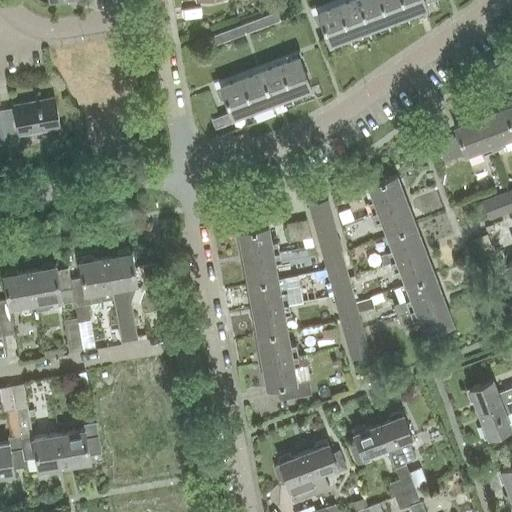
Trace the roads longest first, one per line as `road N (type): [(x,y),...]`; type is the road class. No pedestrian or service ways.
road 1 (unclassified): [(189,166),(266,152),(344,117),(510,0)]
road 2 (residential): [(0,366),(215,334)]
road 3 (unclassified): [(0,202),(189,166)]
road 4 (residential): [(248,511),(215,334)]
road 5 (residential): [(4,0),(36,31),(161,13)]
road 6 (residential): [(215,334),(189,166)]
road 7 (residential): [(189,166),(161,13)]
